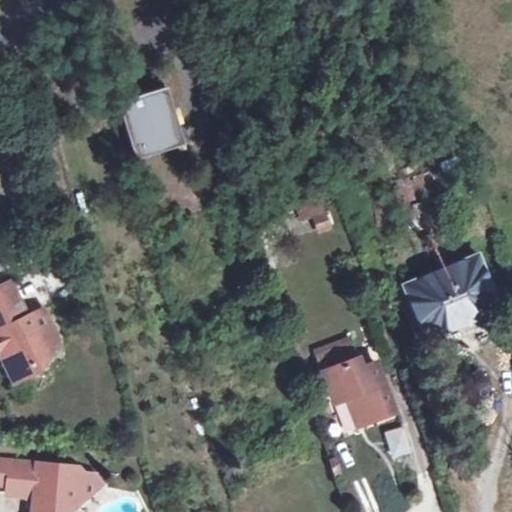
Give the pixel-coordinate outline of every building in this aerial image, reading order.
[(120,104),(137,160),(185,145),(174,107),(169,89),(120,104)] [(414,204),(420,226),(435,223),(429,200),(414,204)] [(313,216),(328,211),(325,203),(311,208),(313,216)] [(333,226),(328,211),(313,216),(320,231),(333,226)] [(403,285),(424,338),(498,309),(477,255),(403,285)] [(10,284),(0,289),(0,356),(13,382),(24,378),(57,340),(50,326),(46,327),(38,311),(26,317),(10,284)] [(322,375),(357,360),(351,344),(316,357),(322,375)] [(360,366),(357,360),(322,375),(333,403),(344,399),(352,396),(363,424),(393,413),(386,395),(375,366),(373,361),(360,366)] [(352,396),(344,399),(355,429),(363,424),(352,396)] [(403,427),(383,432),(389,459),(409,454),(403,427)] [(10,463),(0,462),(0,485),(8,486),(10,463)] [(37,466),(10,463),(8,486),(7,495),(34,497),(32,511),(70,511),(72,511),(96,491),(81,472),(79,469),(37,466)] [(117,475),(81,472),(96,491),(117,475)]
